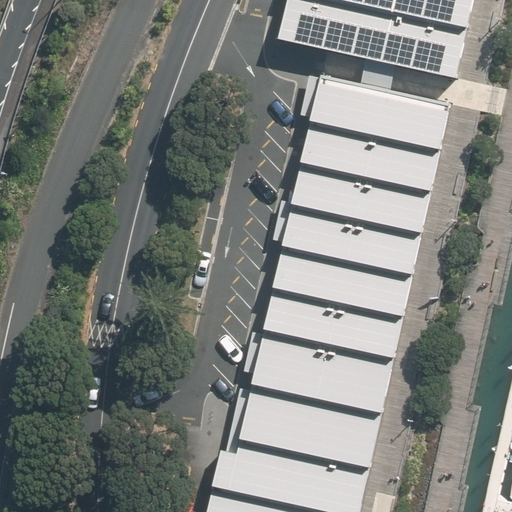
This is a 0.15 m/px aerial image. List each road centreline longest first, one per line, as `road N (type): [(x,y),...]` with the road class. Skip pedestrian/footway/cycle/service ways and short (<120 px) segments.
road 1 (residential): [(209,0),(173,90),(123,266),(100,408),(96,511)]
road 2 (residential): [(137,0),(53,205),(0,432)]
